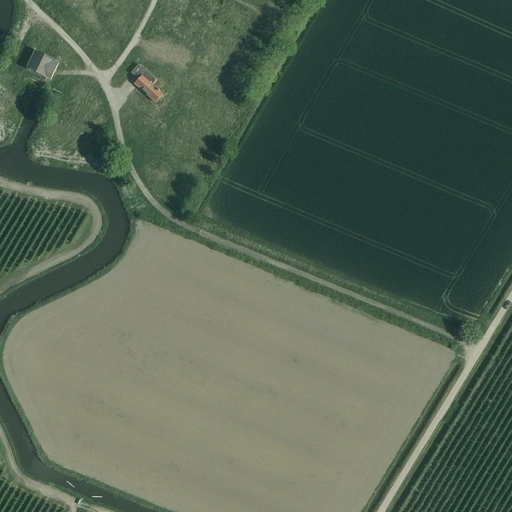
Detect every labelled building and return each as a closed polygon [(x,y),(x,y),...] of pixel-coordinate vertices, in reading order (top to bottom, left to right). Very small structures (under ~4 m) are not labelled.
[(228,10),(248,19),(252,11),(232,2),(228,10)] [(293,16),(296,9),(280,2),(277,9),(293,16)] [(215,22),(215,15),(207,14),(207,22),(215,22)] [(223,23),(219,30),(240,41),(244,33),(223,23)] [(267,57),(280,42),(275,38),(263,53),(267,57)] [(256,44),(252,48),(261,55),(264,50),(256,44)] [(232,59),(235,51),(218,45),(215,53),(232,59)] [(50,80),(59,63),(55,61),(55,60),(35,51),(26,69),(46,79),(46,78),(50,80)] [(258,61),(246,81),(252,84),(264,65),(258,61)] [(204,74),(226,84),(229,78),(207,68),(204,74)] [(155,103),(162,95),(151,86),(153,83),(151,81),(153,78),(150,76),(143,69),(136,76),(139,79),(134,84),(155,103)] [(197,100),(206,79),(200,76),(190,97),(197,100)] [(10,79),(5,93),(22,100),(28,86),(10,79)] [(94,96),(100,104),(109,98),(103,90),(94,96)] [(80,91),(70,107),(76,111),(86,95),(80,91)] [(98,123),(108,111),(93,99),(83,111),(98,123)] [(164,111),(171,107),(166,99),(159,104),(164,111)] [(223,103),(219,111),(241,121),(244,113),(223,103)] [(156,122),(162,116),(155,109),(149,115),(156,122)] [(191,111),(186,118),(200,127),(205,120),(191,111)] [(53,130),(60,133),(68,116),(61,113),(53,130)] [(93,127),(90,125),(88,127),(83,122),(68,138),(76,145),(93,127)] [(180,128),(175,135),(193,147),(198,139),(180,128)] [(224,148),(229,142),(214,132),(210,138),(224,148)] [(91,134),(82,152),(93,157),(102,139),(91,134)] [(202,163),(208,166),(211,161),(218,166),(224,158),(203,145),(199,152),(206,156),(202,163)] [(182,146),(180,151),(186,154),(189,149),(182,146)] [(146,158),(139,161),(142,167),(148,163),(146,158)] [(160,164),(148,178),(160,188),(171,173),(160,164)] [(215,176),(219,169),(214,166),(210,173),(215,176)] [(184,167),(171,182),(177,186),(189,172),(184,167)] [(195,190),(202,179),(192,173),(185,184),(195,190)]
